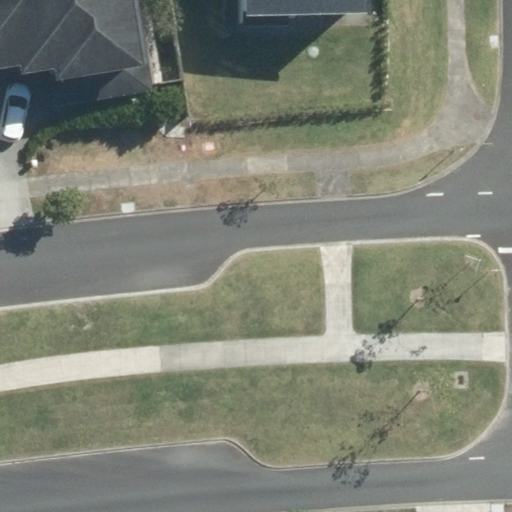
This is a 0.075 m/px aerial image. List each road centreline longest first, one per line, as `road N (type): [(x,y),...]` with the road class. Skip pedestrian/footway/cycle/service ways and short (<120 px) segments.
road 1 (tertiary): [(0,257),(334,214),(511,207)]
road 2 (tertiary): [(511,475),(174,484),(23,511)]
